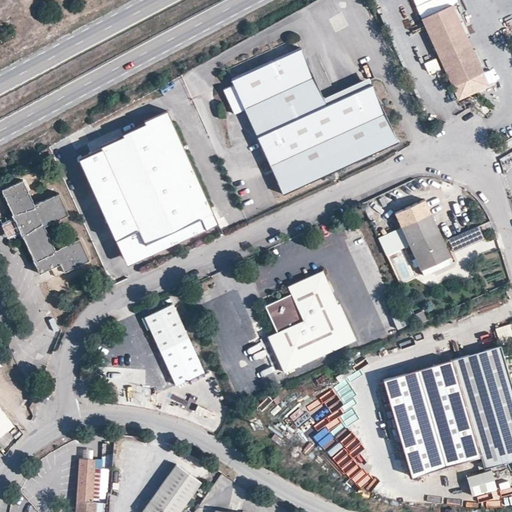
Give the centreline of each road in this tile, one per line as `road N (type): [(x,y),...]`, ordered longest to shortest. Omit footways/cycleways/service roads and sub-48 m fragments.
road 1 (residential): [(74,422),(70,355),(106,302),(402,167),(440,162),(477,176),(501,208),(511,245)]
road 2 (primary): [(0,131),(244,0)]
road 3 (residential): [(74,422),(109,416),(169,426),(326,511)]
road 4 (primary): [(156,0),(0,82)]
